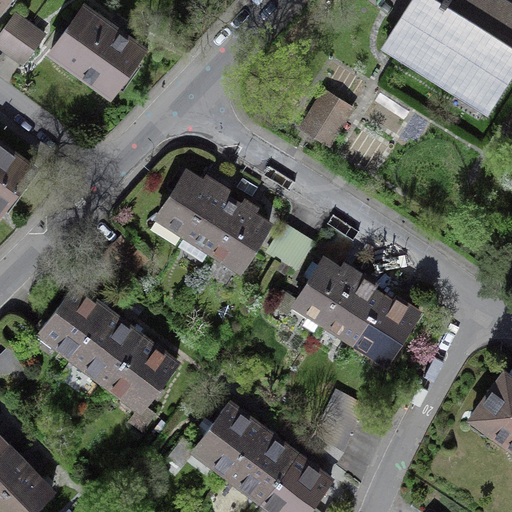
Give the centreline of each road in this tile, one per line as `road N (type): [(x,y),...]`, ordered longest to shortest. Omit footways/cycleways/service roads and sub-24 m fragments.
road 1 (residential): [(486,301),(178,101)]
road 2 (residential): [(108,174),(0,285)]
road 3 (residential): [(274,0),(178,101)]
road 4 (residential): [(0,94),(108,174)]
road 5 (residential): [(424,408),(486,301)]
